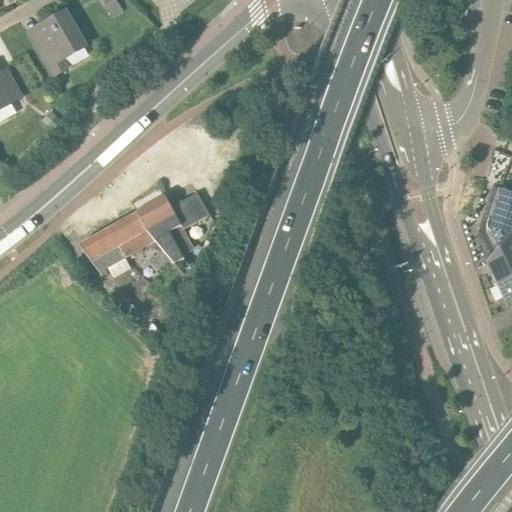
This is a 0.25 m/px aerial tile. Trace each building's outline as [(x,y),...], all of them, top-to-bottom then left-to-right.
[(100,0),(113,20),(123,13),(114,0),(100,0)] [(55,78),(69,70),(64,63),(86,51),(64,14),(40,28),(45,37),(35,43),(55,78)] [(0,73),(0,110),(21,99),(5,71),(0,73)] [(48,131),(57,119),(50,113),(41,124),(48,131)] [(511,154),(496,148),(485,176),(504,184),(511,163),(511,154)] [(511,195),(500,191),(490,224),(488,230),(489,237),(499,253),(511,238),(511,195)] [(210,218),(198,196),(172,210),(166,199),(137,215),(156,246),(169,262),(170,261),(184,278),(191,271),(184,259),(195,253),(184,232),(210,218)] [(156,246),(137,215),(109,230),(126,260),(151,246),(158,255),(149,265),(156,274),(169,262),(156,246)] [(102,280),(103,279),(108,277),(105,272),(126,260),(109,230),(79,247),(102,279),(101,279),(102,280)] [(498,288),(511,281),(511,238),(499,253),(487,265),(498,288)] [(511,281),(498,288),(508,309),(511,306),(511,281)] [(132,325),(141,316),(124,299),(115,308),(132,325)]
